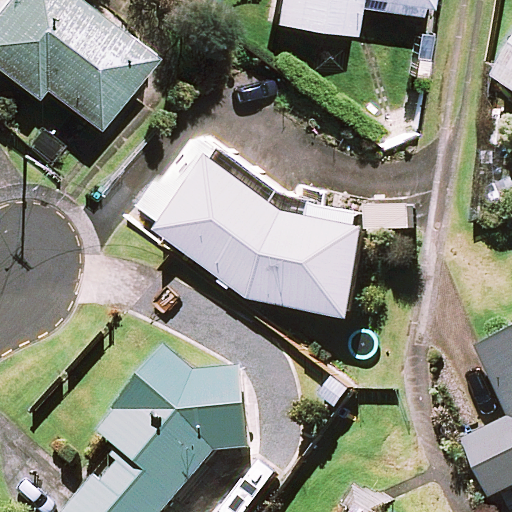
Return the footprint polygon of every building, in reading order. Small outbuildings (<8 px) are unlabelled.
[(140,49),(74,0),(0,0),(0,73),(24,91),(31,82),(85,122),(140,49)] [(422,0),(270,0),(268,19),(344,30),(348,2),(421,12),(422,0)] [(511,51),(498,73),(511,82),(511,51)] [(287,206),(192,136),(137,211),(233,281),(252,295),(352,314),(370,219),(311,208),(287,206)] [(511,484),(511,327),(479,344),(511,409),(511,414),(466,438),(493,493),(511,484)] [(196,375),(162,350),(99,437),(120,456),(72,511),(165,511),(217,454),(249,451),(241,371),(196,375)]
